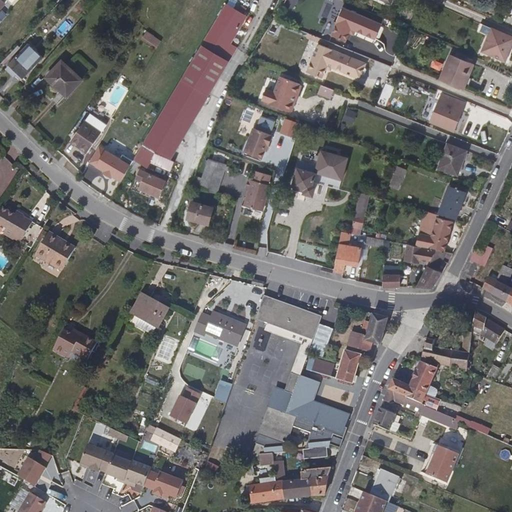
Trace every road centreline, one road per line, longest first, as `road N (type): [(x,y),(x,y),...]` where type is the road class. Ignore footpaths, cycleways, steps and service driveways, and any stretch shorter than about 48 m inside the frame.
road 1 (tertiary): [(0,120),(99,210),(138,231),(365,296),(415,301)]
road 2 (residential): [(327,511),(415,301)]
road 3 (residential): [(444,297),(511,151)]
